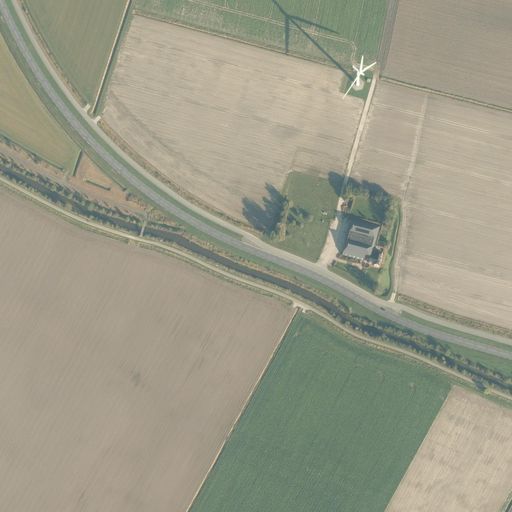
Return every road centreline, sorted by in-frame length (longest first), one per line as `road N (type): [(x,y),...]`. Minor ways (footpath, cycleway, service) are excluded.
road 1 (primary): [(511,355),(397,319),(163,203),(72,119),(0,0)]
road 2 (unclassified): [(13,0),(80,111),(182,201),(382,303),(511,343)]
road 3 (unclassified): [(0,177),(73,217),(179,252),(511,398)]
road 4 (track): [(233,436),(413,511)]
road 5 (unclassified): [(147,214),(71,187),(0,149)]
road 6 (track): [(374,77),(335,224)]
